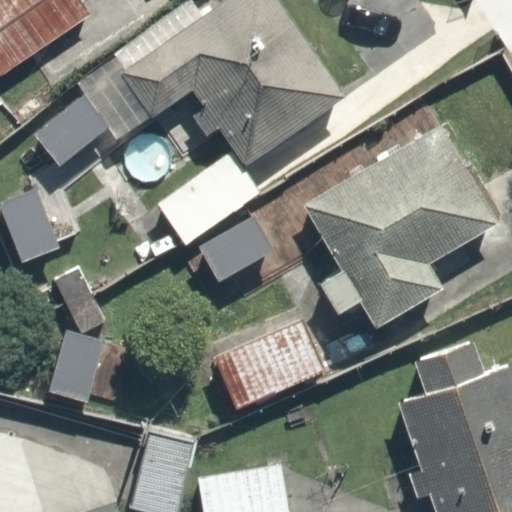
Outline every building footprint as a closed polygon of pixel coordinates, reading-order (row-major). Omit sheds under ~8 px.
[(0,0),(0,58),(8,70),(106,6),(101,0),(0,0)] [(295,0),(211,0),(166,31),(123,61),(157,110),(200,80),(240,138),(254,159),(356,89),(295,0)] [(123,127),(85,75),(33,112),(67,158),(0,193),(0,194),(29,249),(115,203),(133,230),(161,211),(110,136),(123,127)] [(348,306),(373,291),(389,318),(455,277),(441,255),(505,215),(442,112),(312,191),(351,254),(326,269),(348,306)] [(187,237),(269,181),(254,159),(240,138),(158,194),(187,237)] [(255,203),(207,236),(229,267),(277,235),(255,203)] [(306,302),(215,343),(243,404),(333,364),(306,302)] [(101,391),(117,320),(65,307),(49,379),(101,391)] [(424,342),(433,371),(399,382),(440,511),(502,511),(511,509),(511,345),(483,355),(473,326),(424,342)] [(183,504),(200,427),(154,417),(138,494),(183,504)] [(300,511),(290,451),(201,467),(209,511),(300,511)] [(131,511),(119,486),(60,511),(131,511)]
